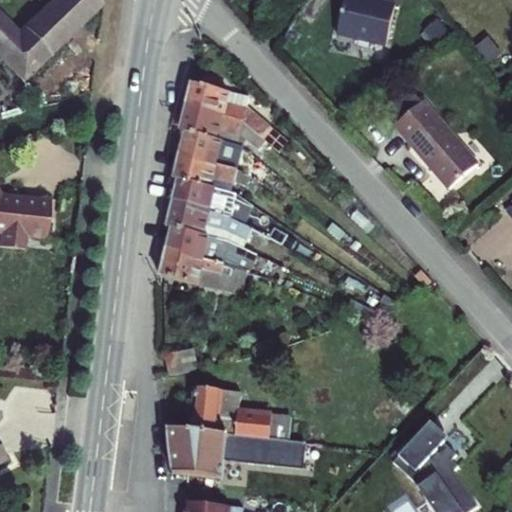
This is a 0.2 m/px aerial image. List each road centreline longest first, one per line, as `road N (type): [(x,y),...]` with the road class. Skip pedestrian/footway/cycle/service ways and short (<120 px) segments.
road 1 (tertiary): [(156,0),(89,511)]
road 2 (residential): [(511,342),(196,0)]
